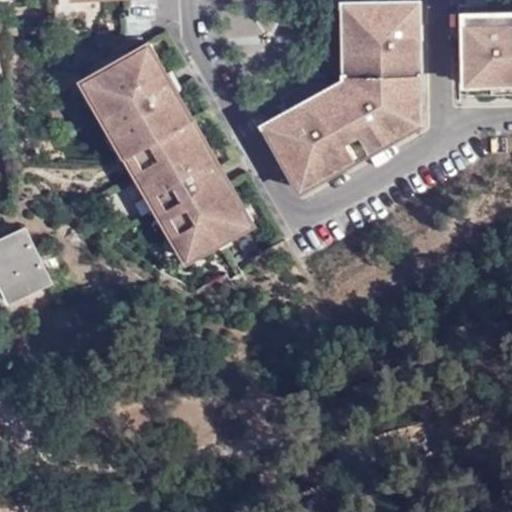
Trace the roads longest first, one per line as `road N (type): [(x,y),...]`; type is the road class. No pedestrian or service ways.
road 1 (residential): [(192,0),(204,74),(287,220),(439,142)]
road 2 (residential): [(439,142),(434,0)]
